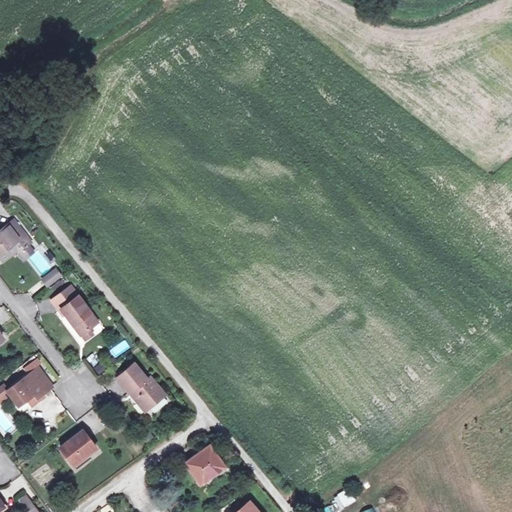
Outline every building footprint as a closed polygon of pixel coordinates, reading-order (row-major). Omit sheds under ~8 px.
[(0,258),(3,262),(16,252),(21,260),(33,251),(28,244),(31,242),(14,219),(2,229),(0,225),(0,258)] [(55,270),(42,280),(47,286),(60,276),(55,270)] [(98,322),(70,286),(51,301),(59,311),(61,310),(81,335),(82,334),(89,329),(98,322)] [(93,333),(89,329),(82,334),(86,339),(93,333)] [(116,355),(127,348),(123,342),(112,348),(116,355)] [(146,381),(134,365),(117,378),(130,395),(133,392),(147,411),(164,398),(149,378),(146,381)] [(52,385),(39,367),(7,390),(6,391),(7,392),(18,406),(27,400),(34,395),(37,398),(44,393),(44,392),(48,388),(52,385)] [(133,392),(130,395),(144,413),(147,411),(133,392)] [(38,399),(37,398),(34,395),(27,400),(30,405),(38,399)] [(83,431),(60,448),(73,465),(96,448),(83,431)] [(210,447),(186,464),(201,484),(224,468),(210,447)] [(348,489),(333,497),(339,509),(355,501),(348,489)] [(249,502),(237,511),(255,511),(257,511),(249,502)] [(30,503),(18,511),(36,511),(37,511),(30,503)]
